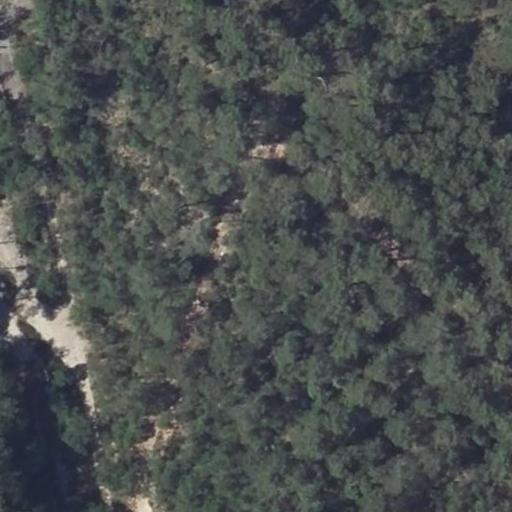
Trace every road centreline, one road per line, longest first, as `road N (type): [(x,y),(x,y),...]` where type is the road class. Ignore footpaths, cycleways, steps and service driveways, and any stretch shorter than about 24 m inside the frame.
road 1 (track): [(511,380),(341,178),(304,159),(264,161),(236,188),(144,482),(145,511)]
road 2 (track): [(0,251),(74,369),(110,511)]
